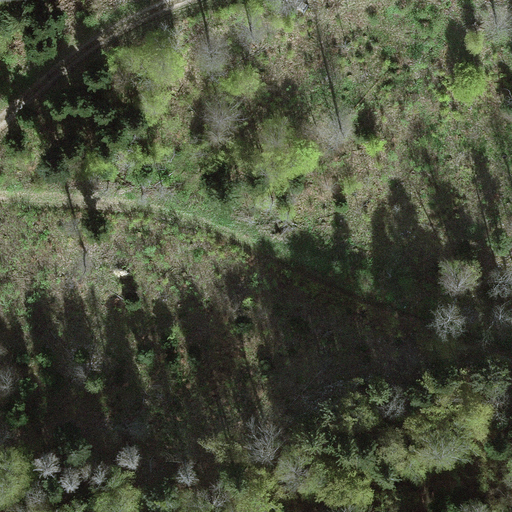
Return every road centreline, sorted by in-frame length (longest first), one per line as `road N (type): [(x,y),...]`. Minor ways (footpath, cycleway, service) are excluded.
road 1 (track): [(0,192),(170,215),(511,347)]
road 2 (track): [(0,119),(98,37),(172,0)]
